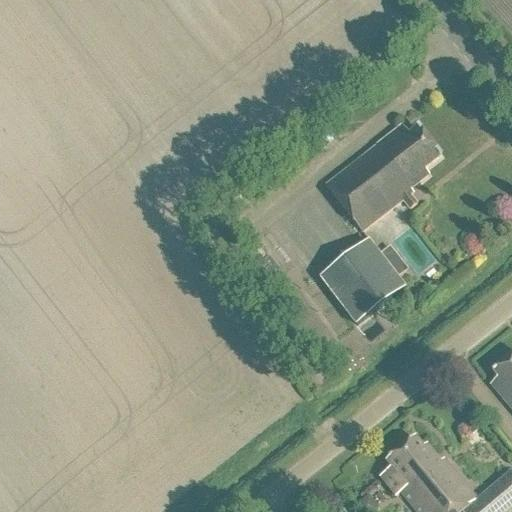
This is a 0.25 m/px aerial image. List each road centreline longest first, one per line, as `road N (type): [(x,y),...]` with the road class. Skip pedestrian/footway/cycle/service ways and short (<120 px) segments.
road 1 (unclassified): [(254,511),(511,300)]
road 2 (tertiary): [(511,96),(428,0)]
